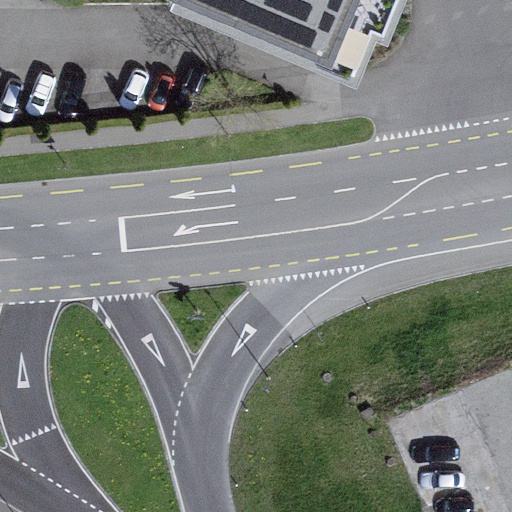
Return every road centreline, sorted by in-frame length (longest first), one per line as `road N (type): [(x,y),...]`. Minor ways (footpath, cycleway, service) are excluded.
road 1 (primary): [(511,151),(57,207)]
road 2 (secondary): [(205,434),(230,373),(302,290),(374,245)]
road 3 (primary): [(116,279),(374,245)]
road 4 (secondary): [(28,285),(22,366),(40,457),(67,511)]
road 5 (secondary): [(205,434),(168,352),(116,279)]
road 6 (primary): [(374,245),(511,223)]
